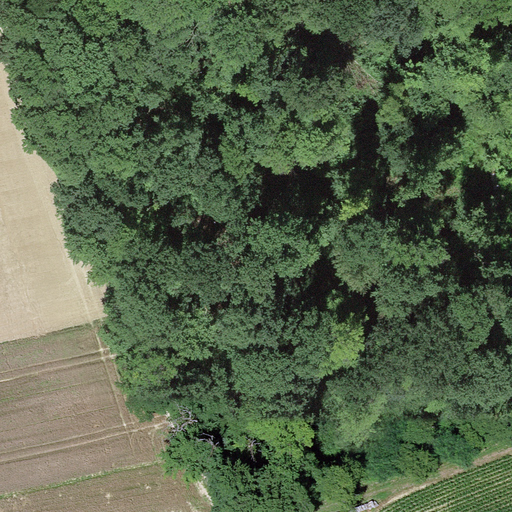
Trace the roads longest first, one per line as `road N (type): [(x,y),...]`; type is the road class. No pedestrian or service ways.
road 1 (track): [(277,511),(511,434)]
road 2 (track): [(148,331),(194,451),(221,503),(236,511)]
